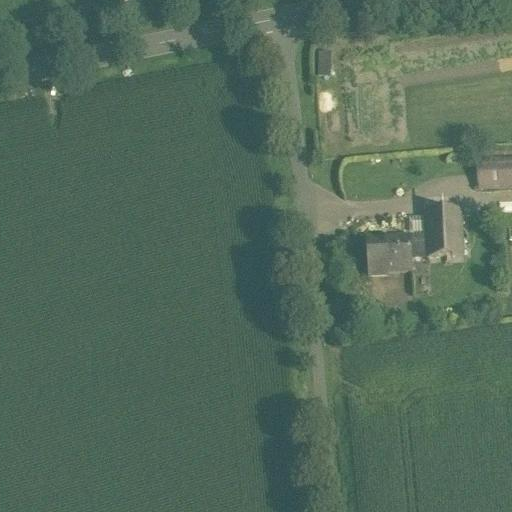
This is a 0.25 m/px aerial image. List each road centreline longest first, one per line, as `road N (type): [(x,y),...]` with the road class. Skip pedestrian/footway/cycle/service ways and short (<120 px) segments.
road 1 (unclassified): [(275,19),(296,147),(331,511)]
road 2 (tertiary): [(0,76),(275,19)]
